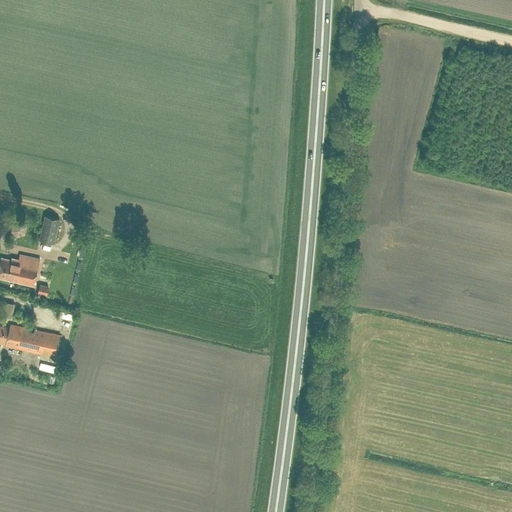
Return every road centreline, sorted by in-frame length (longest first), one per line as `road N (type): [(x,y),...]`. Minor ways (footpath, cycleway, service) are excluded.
road 1 (track): [(0,211),(2,240),(42,251),(68,230),(264,273),(275,259),(295,0)]
road 2 (unclassified): [(309,511),(361,0)]
road 3 (trunk): [(274,511),(298,339),(323,0)]
road 4 (track): [(361,7),(511,41)]
